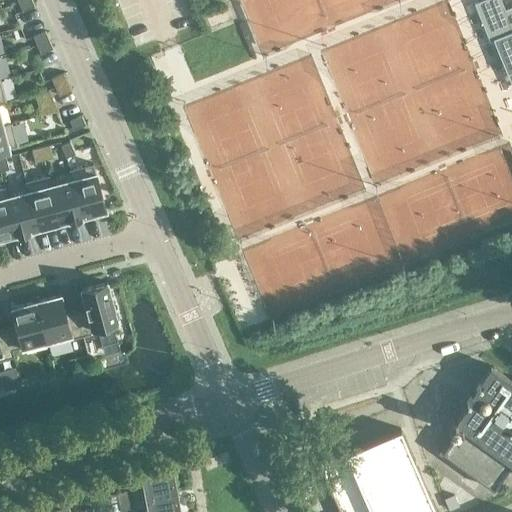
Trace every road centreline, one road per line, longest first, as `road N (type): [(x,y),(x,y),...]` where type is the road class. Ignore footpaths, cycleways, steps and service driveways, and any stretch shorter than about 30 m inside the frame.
road 1 (residential): [(226,403),(511,316)]
road 2 (residential): [(160,238),(56,0)]
road 3 (residential): [(0,462),(226,403)]
road 4 (residential): [(226,403),(160,238)]
road 5 (residential): [(160,238),(0,281)]
road 6 (residential): [(277,511),(226,403)]
